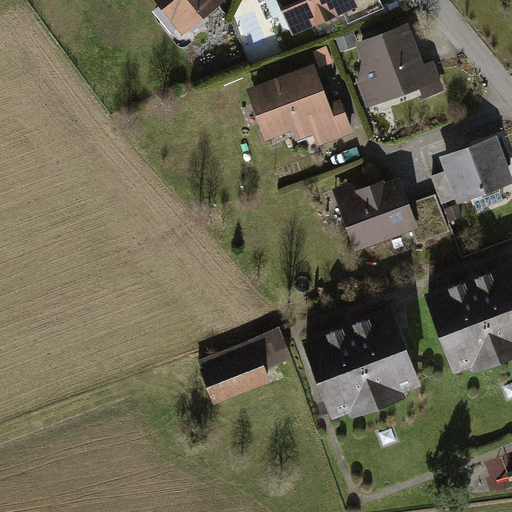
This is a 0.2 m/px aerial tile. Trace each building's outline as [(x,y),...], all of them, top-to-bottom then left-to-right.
[(227,0),(158,0),(159,0),(152,6),(183,42),(230,3),(227,0)] [(358,0),(285,0),(297,30),(360,5),(358,0)] [(416,29),(358,47),(376,102),(433,85),(416,29)] [(318,72),(252,96),(269,142),(299,131),(307,155),(360,136),(347,101),(330,107),(318,72)] [(511,167),(499,134),(442,155),(459,200),(511,179),(511,167)] [(358,184),(336,192),(359,250),(416,227),(395,175),(360,189),(358,184)] [(511,269),(429,296),(455,377),(511,359),(511,269)] [(394,310),(311,339),(339,419),(422,390),(394,310)] [(272,334),(201,362),(217,403),(288,375),(272,334)]
